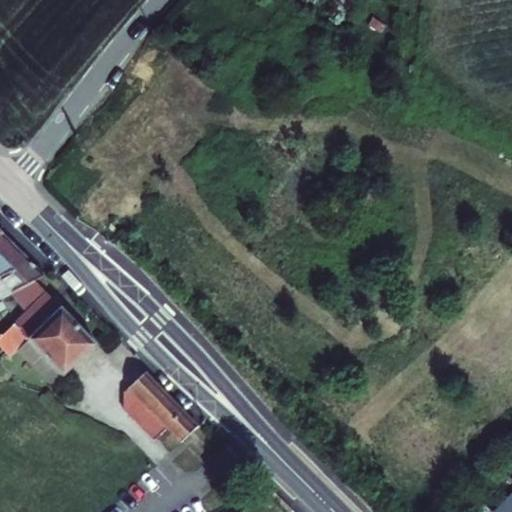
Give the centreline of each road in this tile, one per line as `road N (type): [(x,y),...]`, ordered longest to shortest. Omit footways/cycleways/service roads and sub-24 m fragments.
road 1 (secondary): [(12,189),(331,511)]
road 2 (unclassified): [(12,189),(166,0)]
